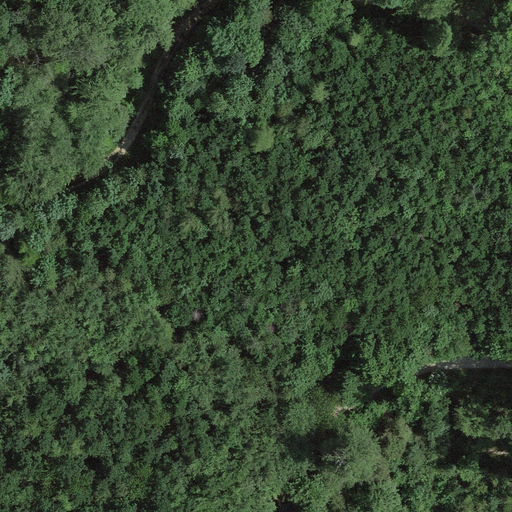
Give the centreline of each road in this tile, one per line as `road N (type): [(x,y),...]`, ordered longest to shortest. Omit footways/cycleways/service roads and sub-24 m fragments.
road 1 (track): [(0,204),(143,139),(209,7),(227,0)]
road 2 (track): [(511,363),(439,367),(314,439),(260,511)]
